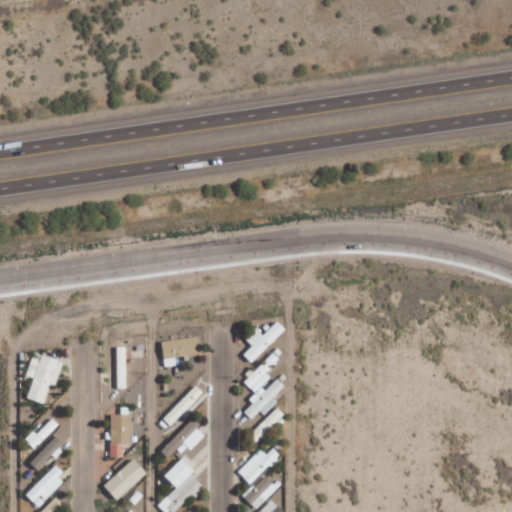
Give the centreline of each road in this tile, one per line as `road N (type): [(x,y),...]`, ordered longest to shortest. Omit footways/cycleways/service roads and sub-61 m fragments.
road 1 (tertiary): [(511,264),(452,246),(357,235),(0,280)]
road 2 (motorway): [(511,77),(0,151)]
road 3 (motorway): [(0,187),(511,114)]
road 4 (residential): [(219,511),(220,335)]
road 5 (residential): [(76,511),(76,354)]
